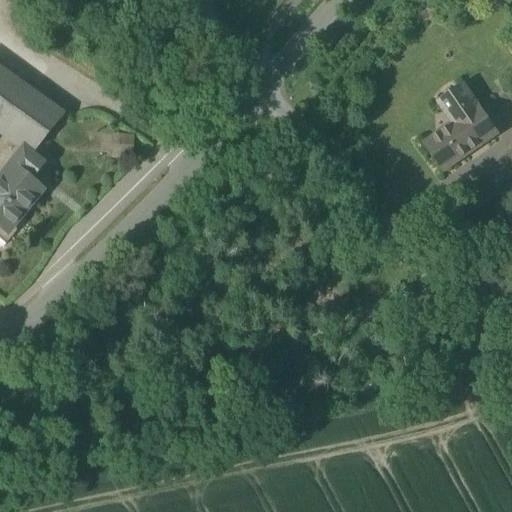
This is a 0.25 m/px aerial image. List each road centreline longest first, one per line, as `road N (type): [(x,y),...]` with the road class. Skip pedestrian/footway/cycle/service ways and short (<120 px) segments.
road 1 (tertiary): [(0,345),(114,241),(259,87)]
road 2 (unclassified): [(259,87),(402,256),(511,312)]
